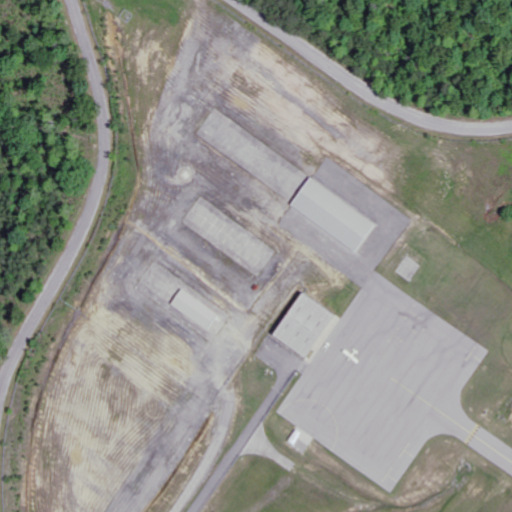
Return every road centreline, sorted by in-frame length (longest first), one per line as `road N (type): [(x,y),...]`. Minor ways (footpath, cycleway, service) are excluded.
road 1 (residential): [(0,412),(105,172),(107,114),(75,0)]
road 2 (residential): [(238,0),(415,113),(476,127),(511,125)]
